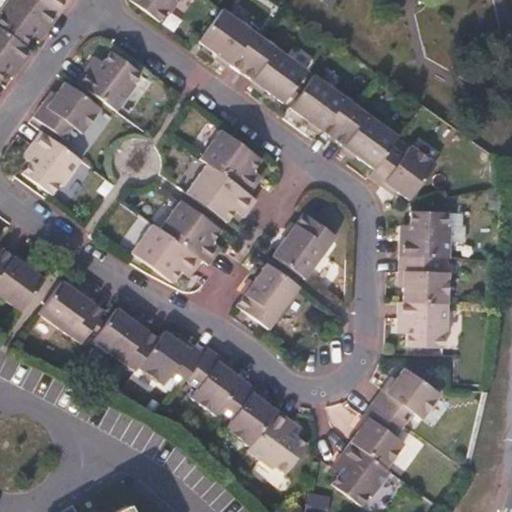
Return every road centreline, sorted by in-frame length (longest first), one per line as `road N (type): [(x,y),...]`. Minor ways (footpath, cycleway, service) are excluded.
road 1 (residential): [(0,194),(75,253),(155,304),(229,334),(291,384),(323,391),(349,376),(371,312)]
road 2 (residential): [(371,312),(361,196),(92,1)]
road 3 (unknown): [(196,321),(311,159)]
road 4 (residential): [(92,1),(0,138)]
road 5 (residential): [(107,451),(38,410),(0,398)]
